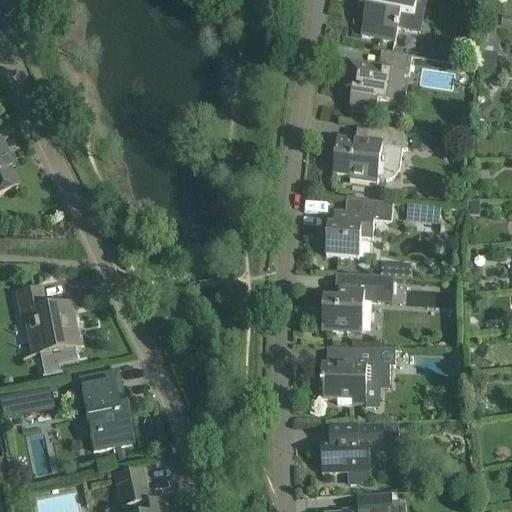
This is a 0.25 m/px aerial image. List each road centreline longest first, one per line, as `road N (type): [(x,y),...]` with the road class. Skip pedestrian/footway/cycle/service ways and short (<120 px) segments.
road 1 (residential): [(281,511),(281,334),(300,94),(319,0)]
road 2 (residential): [(201,511),(176,423),(118,285),(0,42)]
